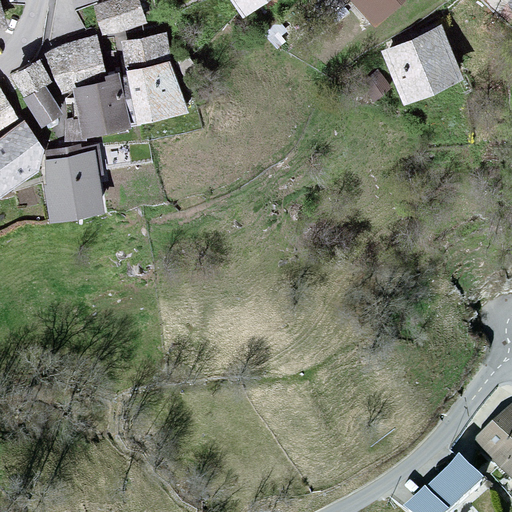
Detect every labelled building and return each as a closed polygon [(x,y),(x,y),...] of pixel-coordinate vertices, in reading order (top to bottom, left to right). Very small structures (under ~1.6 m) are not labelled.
[(140,0),(112,0),(94,5),(103,36),(147,24),(140,0)] [(236,0),(244,11),(260,0),(236,0)] [(355,0),(374,19),(394,0),(355,0)] [(386,52),(406,100),(459,78),(438,30),(386,52)] [(165,32),(118,42),(124,69),(171,58),(165,32)] [(67,45),(49,55),(61,90),(106,74),(94,40),(67,45)] [(38,59),(10,75),(41,128),(64,114),(50,90),(54,88),(38,59)] [(166,65),(131,74),(141,121),(184,111),(166,65)] [(108,84),(76,91),(86,135),(128,126),(117,76),(107,78),(108,84)] [(0,93),(0,131),(17,121),(0,93)] [(0,142),(0,195),(34,171),(39,151),(22,127),(0,142)] [(45,156),(52,217),(103,211),(95,150),(45,156)] [(511,415),(476,450),(511,486),(511,415)] [(457,511),(484,487),(459,461),(405,511),(457,511)]
